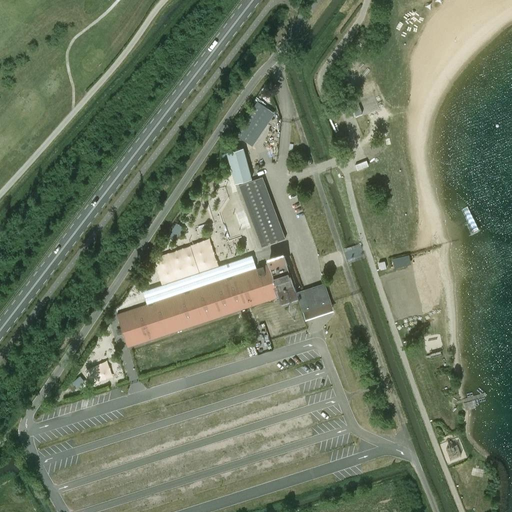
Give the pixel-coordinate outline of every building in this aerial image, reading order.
[(357,101),(351,103),(356,116),(362,113),(357,101)] [(275,115),(257,102),(234,135),(252,148),(275,115)] [(334,121),(334,130),(345,129),(344,120),(334,121)] [(252,181),(244,150),(227,154),(236,186),(252,181)] [(368,166),(366,161),(355,165),(357,170),(368,166)] [(285,241),(263,178),(239,187),(261,249),(285,241)] [(168,236),(173,240),(182,226),(177,223),(168,236)] [(208,240),(191,244),(198,272),(213,268),(213,265),(220,263),(213,237),(208,239),(208,240)] [(393,258),(395,266),(410,262),(408,254),(393,258)] [(269,264),(117,314),(128,347),(280,297),(280,298),(296,293),(296,292),(284,257),(268,262),(269,264)] [(137,295),(146,292),(143,283),(134,286),(137,295)] [(325,283),(311,287),(318,306),(331,302),(325,283)] [(303,292),(303,290),(296,292),(296,293),(302,311),(309,309),(303,292)] [(77,388),(84,383),(79,377),(73,382),(77,388)]
